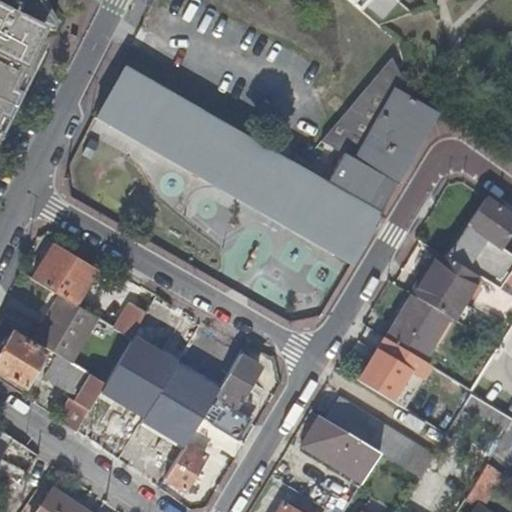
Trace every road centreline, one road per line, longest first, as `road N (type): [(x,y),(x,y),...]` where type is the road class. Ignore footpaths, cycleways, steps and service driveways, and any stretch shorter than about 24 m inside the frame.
road 1 (residential): [(313,358),(21,186)]
road 2 (residential): [(511,190),(462,156),(442,156),(313,358)]
road 3 (tertiary): [(21,186),(110,0)]
road 4 (residential): [(148,511),(0,411)]
road 5 (residential): [(313,358),(221,511)]
